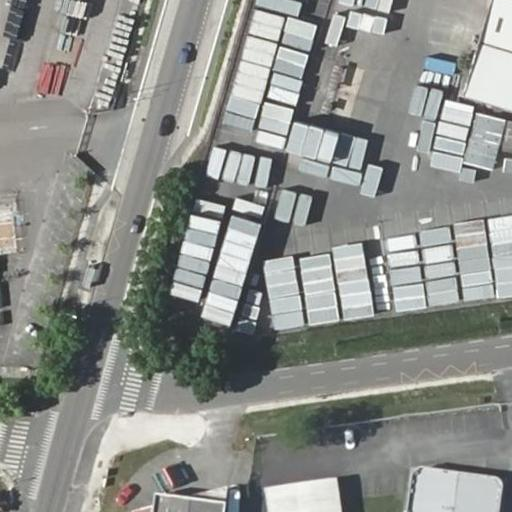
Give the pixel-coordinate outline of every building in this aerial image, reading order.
[(334,0),(332,7),(367,17),(371,0),(334,0)] [(511,0),(494,0),(468,92),(511,105),(511,0)] [(324,45),(359,49),(363,20),(327,15),(324,45)] [(275,71),(270,87),(288,92),(299,51),(258,40),(251,65),(275,71)] [(0,212),(0,262),(12,261),(7,212),(0,212)] [(403,480),(399,511),(492,511),(495,493),(486,476),(416,467),(403,480)] [(270,511),(323,511),(324,511),(330,500),(329,497),(323,486),(319,484),(309,482),(285,485),(273,500),(270,511)] [(126,511),(218,511),(222,488),(183,483),(126,511)]
